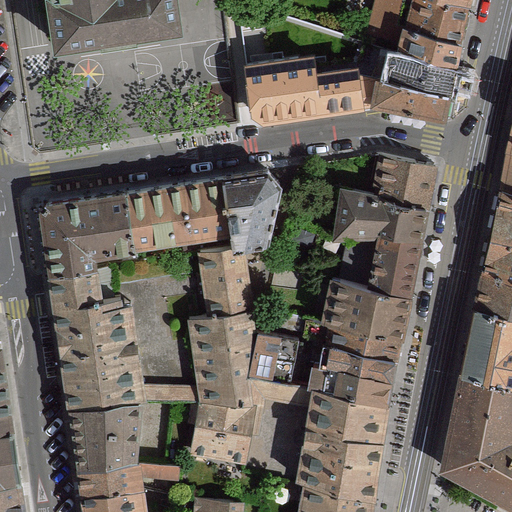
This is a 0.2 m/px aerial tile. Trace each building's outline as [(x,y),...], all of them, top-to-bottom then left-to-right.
[(53,0),(59,42),(179,23),(176,0),(53,0)] [(285,29),(348,38),(348,35),(240,0),(237,0),(242,31),(253,30),(260,33),(260,27),(285,29)] [(398,24),(404,0),(378,0),(373,23),(371,29),(399,38),(403,39),(407,26),(404,26),(398,24)] [(421,0),(410,0),(404,26),(407,26),(403,39),(411,41),(414,28),(421,0)] [(468,6),(446,0),(421,0),(414,28),(460,42),(468,6)] [(281,59),(285,29),(260,27),(260,33),(258,56),(267,58),(281,59)] [(460,42),(414,28),(411,41),(407,54),(454,69),(460,42)] [(343,68),(346,54),(348,38),(285,29),(281,59),(343,68)] [(399,38),(396,51),(407,54),(411,41),(403,39),(399,38)] [(450,92),(454,69),(407,54),(396,51),(392,53),(391,58),(392,62),(394,62),(390,76),(450,92)] [(371,72),(374,57),(346,54),(343,68),(371,72)] [(343,78),(343,68),(281,59),(267,58),(266,76),(267,88),(343,78)] [(371,72),(343,68),(343,78),(350,77),(373,80),(369,99),(375,100),(379,78),(384,75),(371,72)] [(445,115),(450,92),(390,76),(384,75),(379,78),(375,100),(445,115)] [(347,106),(343,78),(267,88),(266,76),(250,78),(255,107),(269,105),(271,117),(347,106)] [(369,99),(373,80),(350,77),(343,78),(347,106),(369,103),(368,101),(369,99)] [(503,187),(511,190),(511,150),(510,150),(503,187)] [(372,176),(378,177),(382,178),(387,153),(377,151),(372,176)] [(380,187),(379,195),(426,205),(435,163),(387,153),(382,178),(380,187)] [(224,176),(233,229),(235,245),(244,243),(269,240),(281,184),(268,169),(224,176)] [(128,191),(136,244),(233,229),(224,176),(128,191)] [(494,226),(511,231),(511,190),(503,187),(494,226)] [(346,234),(350,234),(383,231),(384,229),(420,236),(426,205),(379,195),(353,189),(346,234)] [(136,244),(128,191),(48,203),(43,209),(53,271),(96,266),(95,254),(124,249),(136,247),(136,244)] [(484,269),(511,277),(511,231),(494,226),(484,269)] [(383,231),(373,284),(409,293),(420,236),(384,229),(383,231)] [(373,284),(383,231),(350,234),(341,276),(373,284)] [(211,312),(250,306),(252,306),(244,243),(235,245),(201,250),(211,312)] [(137,258),(136,247),(124,249),(126,260),(137,258)] [(110,264),(96,266),(53,271),(72,405),(124,397),(140,398),(147,398),(144,384),(143,376),(134,378),(130,355),(140,354),(138,340),(128,341),(122,294),(114,295),(110,264)] [(476,306),(511,314),(511,277),(484,269),(476,306)] [(341,276),(332,322),(335,323),(400,337),(409,293),(373,284),(341,276)] [(144,384),(147,398),(194,399),(229,401),(245,401),(250,371),(254,350),(256,338),(254,328),(250,306),(211,312),(190,316),(194,338),(203,336),(208,369),(199,371),(201,385),(144,384)] [(511,314),(476,306),(463,369),(511,384),(511,314)] [(333,338),(335,323),(332,322),(308,317),(307,327),(313,329),(313,335),(333,338)] [(333,338),(332,341),(396,356),(400,337),(335,323),(333,338)] [(254,350),(294,358),(296,358),(300,337),(263,330),(254,328),(256,338),(254,350)] [(203,336),(194,338),(199,371),(208,369),(203,336)] [(328,364),(324,386),(388,401),(396,356),(332,341),(328,364)] [(0,482),(21,480),(1,344),(0,344),(0,482)] [(294,358),(254,350),(250,371),(290,379),(294,358)] [(315,362),(311,384),(324,386),(328,364),(315,362)] [(511,384),(463,369),(444,465),(488,489),(511,445),(511,384)] [(303,402),(306,383),(290,379),(250,371),(245,401),(229,401),(219,454),(245,458),(251,425),(260,426),(266,396),(303,402)] [(307,481),(374,497),(378,465),(388,401),(324,386),(311,384),(306,383),(303,402),(312,404),(321,405),(317,427),(308,425),(304,446),(313,448),(307,481)] [(135,457),(140,398),(124,397),(72,405),(81,465),(128,458),(135,457)] [(194,450),(219,454),(229,401),(194,399),(192,414),(200,416),(194,450)] [(312,404),(308,425),(317,427),(321,405),(312,404)] [(511,445),(488,489),(511,502),(511,445)] [(298,478),(307,481),(313,448),(304,446),(298,478)] [(132,485),(128,458),(81,465),(85,491),(132,485)] [(180,462),(139,458),(140,470),(179,473),(180,462)] [(25,511),(21,480),(0,482),(0,511),(25,511)] [(302,511),(371,511),(374,497),(307,481),(302,511)] [(135,511),(132,485),(85,491),(87,511),(135,511)] [(205,511),(243,511),(244,500),(198,497),(197,510),(205,510),(205,511)]
